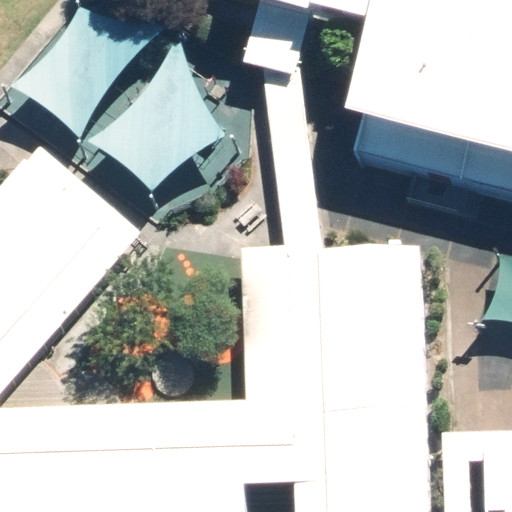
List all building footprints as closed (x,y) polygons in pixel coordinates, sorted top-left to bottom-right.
[(181,0),(175,18),(285,57),(297,0),(181,0)] [(511,0),(342,0),(300,149),(511,198),(511,0)] [(35,158),(0,195),(0,388),(131,247),(35,158)] [(451,511),(443,240),(318,244),(326,511),(451,511)] [(269,511),(268,454),(0,461),(0,511),(269,511)]
